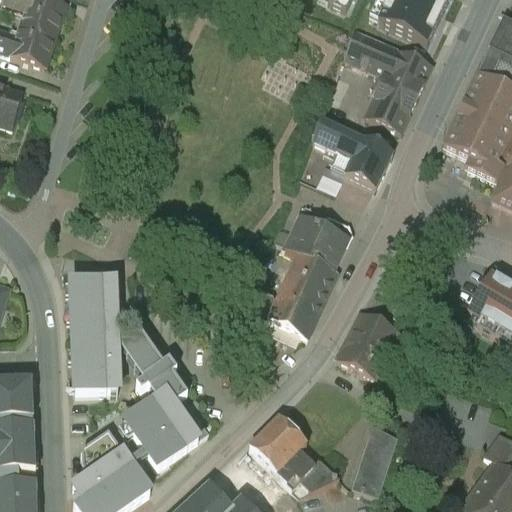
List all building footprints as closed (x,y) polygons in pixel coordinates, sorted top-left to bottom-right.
[(3,0),(0,0),(0,15),(7,17),(9,9),(1,7),(3,0)] [(21,0),(20,0),(20,2),(13,0),(3,0),(1,7),(9,9),(7,17),(7,18),(22,23),(19,34),(54,45),(64,13),(21,0)] [(329,0),(307,0),(325,8),(329,0)] [(380,0),(368,26),(424,53),(450,0),(380,0)] [(511,32),(501,27),(487,58),(488,58),(511,69),(511,32)] [(54,45),(19,34),(15,46),(0,40),(0,61),(9,65),(9,66),(44,77),(54,45)] [(394,58),(355,41),(343,67),(382,85),(394,58)] [(382,85),(364,125),(401,142),(431,76),(394,58),(382,85)] [(511,69),(488,58),(441,156),(468,168),(463,177),(496,192),(503,176),(496,173),(497,171),(511,141),(511,69)] [(21,103),(0,96),(0,134),(11,138),(21,103)] [(351,143),(320,128),(311,151),(342,164),(351,143)] [(511,142),(497,171),(504,175),(490,207),(511,216),(511,142)] [(392,162),(351,143),(342,164),(335,180),(374,198),(392,162)] [(340,233),(303,216),(284,259),(295,265),(332,281),(344,255),(343,254),(340,248),(346,236),(340,233)] [(332,281),(295,265),(274,311),(266,330),(305,349),(335,283),(332,281)] [(71,405),(121,404),(120,358),(125,355),(125,340),(119,340),(118,290),(69,291),(71,405)] [(272,305),(260,300),(249,323),(266,330),(274,311),(273,310),(272,305)] [(415,323),(396,314),(392,324),(410,333),(415,323)] [(399,341),(358,320),(334,367),(376,388),(399,341)] [(138,464),(130,469),(136,477),(145,470),(156,487),(206,453),(177,411),(184,406),(169,385),(173,382),(168,375),(164,378),(144,350),(123,365),(141,391),(134,395),(141,405),(148,400),(155,410),(123,432),(131,444),(127,447),(138,464)] [(0,391),(0,430),(32,429),(30,390),(0,391)] [(276,430),(249,457),(247,459),(275,485),(298,461),(305,454),(277,428),(275,430),(276,430)] [(396,446),(371,433),(351,498),(377,506),(396,446)] [(0,436),(0,483),(34,482),(33,436),(0,436)] [(511,453),(498,443),(483,464),(492,471),(511,485),(511,453)] [(145,498),(117,455),(110,444),(87,461),(94,471),(82,479),(96,500),(93,502),(85,492),(71,501),(71,511),(135,511),(149,503),(145,498)] [(314,474),(298,461),(275,485),(291,500),(299,491),(309,501),(338,488),(320,468),(314,474)] [(511,511),(511,485),(492,471),(461,511),(511,511)] [(36,511),(35,494),(0,495),(0,511),(36,511)] [(219,511),(207,499),(193,511),(219,511)]
